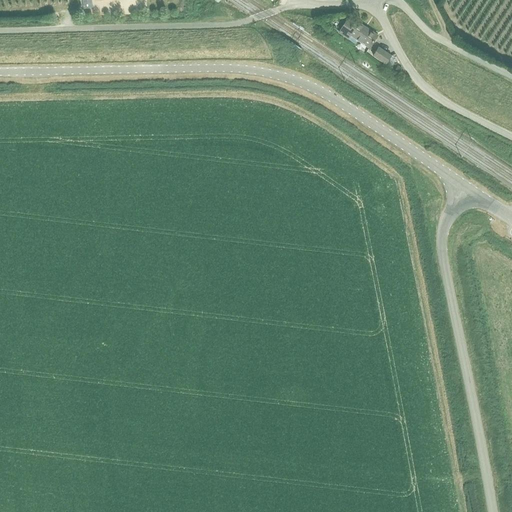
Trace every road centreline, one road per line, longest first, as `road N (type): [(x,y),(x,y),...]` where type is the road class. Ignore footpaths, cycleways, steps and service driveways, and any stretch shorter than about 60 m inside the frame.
road 1 (tertiary): [(463,188),(309,85),(267,73),(0,74)]
road 2 (unclassified): [(491,511),(442,252),(448,213),(463,188)]
road 3 (unclassified): [(0,31),(230,24),(294,2)]
road 4 (unclassified): [(511,138),(442,102),(418,80),(375,2)]
road 5 (unclassified): [(511,77),(435,36),(396,0)]
